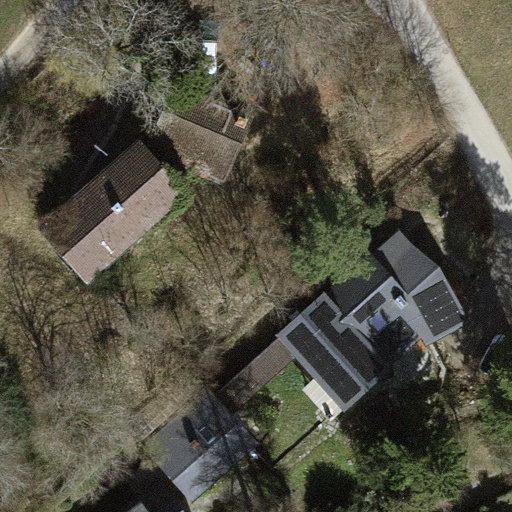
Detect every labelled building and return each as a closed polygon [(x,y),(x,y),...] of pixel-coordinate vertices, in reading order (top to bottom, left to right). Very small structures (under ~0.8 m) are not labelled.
[(139,149),(47,229),(89,275),(180,195),(175,189),(188,168),(196,149),(227,163),(246,121),(178,92),(148,159),(139,149)] [(288,331),(304,351),(349,401),(424,334),(461,316),(439,273),(429,277),(404,247),(384,265),(373,254),(288,331)] [(304,351),(288,331),(212,397),(229,416),(304,351)] [(176,478),(188,491),(248,438),(229,416),(212,397),(151,451),(155,456),(176,478)] [(176,478),(155,456),(128,479),(144,501),(129,511),(182,511),(165,487),(176,478)]
